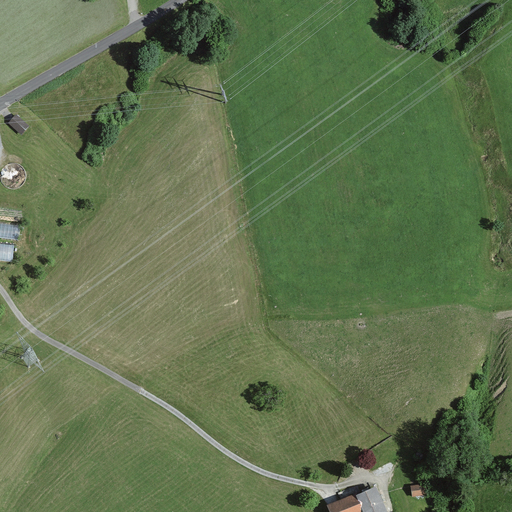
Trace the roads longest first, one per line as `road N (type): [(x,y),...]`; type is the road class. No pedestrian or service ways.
road 1 (track): [(511,300),(278,311),(88,335),(37,332)]
road 2 (unclassified): [(0,105),(180,0)]
